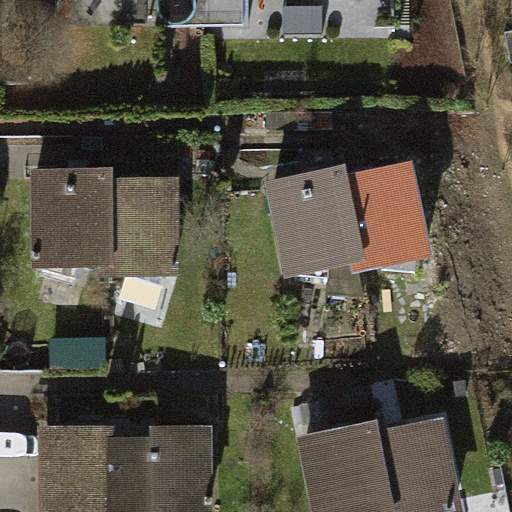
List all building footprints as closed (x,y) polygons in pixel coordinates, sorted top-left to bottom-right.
[(159,0),(160,27),(203,26),(201,0),(159,0)] [(241,26),(240,0),(201,0),(203,26),(241,26)] [(411,165),(345,178),(363,266),(348,269),(350,278),(431,261),(411,165)] [(343,170),(262,187),(282,283),(348,269),(363,266),(345,178),(343,170)] [(108,172),(28,174),(29,272),(94,271),(110,271),(109,183),(108,172)] [(177,182),(109,183),(110,271),(94,271),(94,281),(179,280),(177,182)] [(390,511),(460,511),(443,421),(376,434),(390,511)] [(374,425),(295,441),(308,511),(390,511),(376,434),(374,425)] [(113,428),(37,429),(37,511),(113,511),(113,439),(113,428)] [(148,439),(113,439),(113,511),(210,511),(209,430),(148,431),(148,439)]
